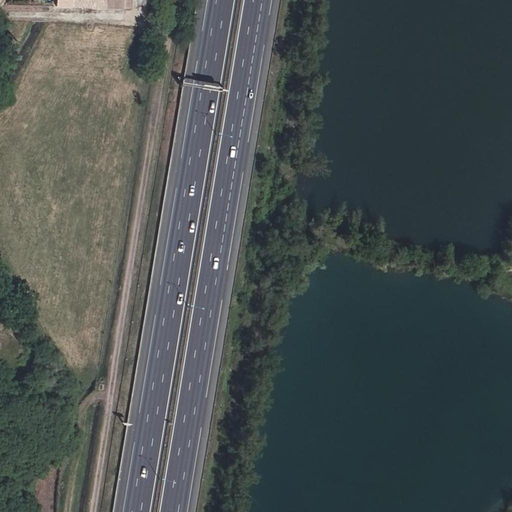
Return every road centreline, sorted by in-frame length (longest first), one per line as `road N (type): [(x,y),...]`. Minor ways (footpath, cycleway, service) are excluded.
road 1 (motorway): [(177,511),(261,0)]
road 2 (motorway): [(220,0),(136,511)]
road 3 (track): [(0,13),(130,19)]
